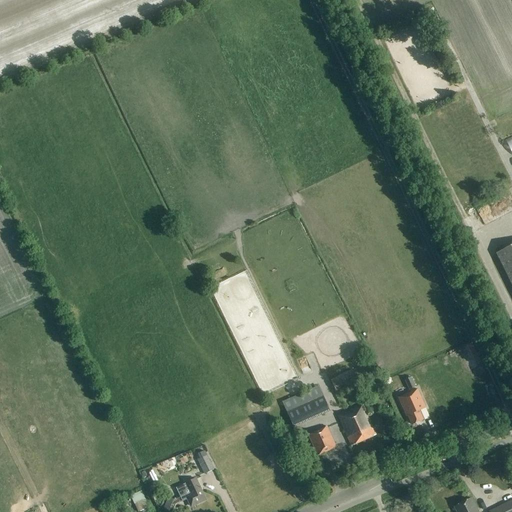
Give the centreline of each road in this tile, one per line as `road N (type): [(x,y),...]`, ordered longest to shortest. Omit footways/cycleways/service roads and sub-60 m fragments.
road 1 (track): [(511,417),(311,0)]
road 2 (tertiary): [(309,511),(511,424)]
